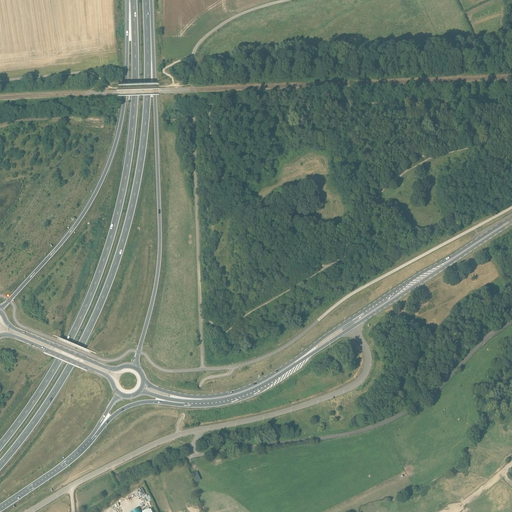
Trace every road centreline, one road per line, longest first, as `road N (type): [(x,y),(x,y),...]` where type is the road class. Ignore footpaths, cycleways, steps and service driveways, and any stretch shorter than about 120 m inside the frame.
road 1 (trunk): [(133,0),(130,142),(103,261),(72,333),(0,445)]
road 2 (trunk): [(0,464),(73,359),(114,266),(138,176),(147,42)]
road 3 (unclassified): [(200,429),(194,455),(371,427),(425,400),(511,321)]
road 4 (trunk): [(131,0),(121,118),(98,188),(71,231),(0,307)]
road 5 (trunk): [(137,368),(159,246),(147,42)]
road 6 (unclassified): [(200,429),(354,385),(368,357),(348,325)]
road 7 (secondary): [(348,325),(511,220)]
road 8 (unclassified): [(28,511),(142,449),(200,429)]
road 9 (secondary): [(137,368),(110,369),(12,328),(0,312)]
road 10 (secondary): [(0,335),(104,374),(120,395)]
road 11 (trunk): [(92,440),(135,403),(197,400)]
